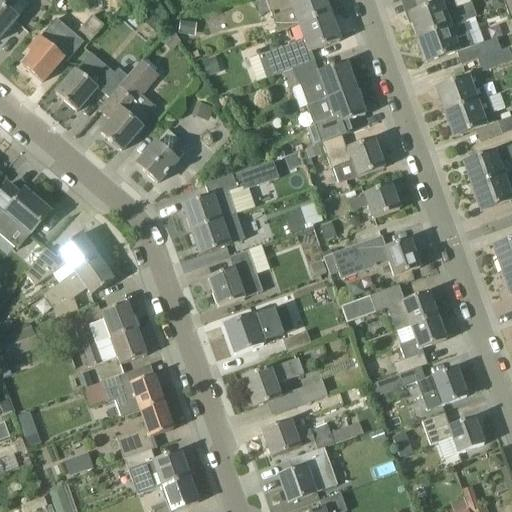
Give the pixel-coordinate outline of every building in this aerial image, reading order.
[(0,0),(0,38),(28,7),(18,0),(0,0)] [(269,13),(264,0),(254,0),(260,17),(269,13)] [(264,0),(269,13),(271,19),(275,18),(280,33),(297,27),(329,16),(323,0),(264,0)] [(457,10),(453,0),(413,0),(418,12),(409,16),(417,40),(463,24),(463,25),(476,20),(471,5),(457,10)] [(491,5),(494,12),(504,9),(500,0),(494,0),(493,0),(491,5)] [(511,0),(501,0),(511,29),(511,0)] [(166,25),(155,15),(147,24),(157,34),(166,25)] [(311,53),(339,43),(329,16),(297,27),(302,43),(248,62),(256,84),(273,78),(282,74),(293,70),(314,63),(311,53)] [(91,18),(75,38),(87,48),(103,28),(91,18)] [(42,84),(63,60),(51,49),(66,32),(54,21),(26,53),(31,57),(22,67),(42,84)] [(189,37),(191,24),(180,22),(178,35),(189,37)] [(472,49),(463,25),(463,24),(417,40),(426,65),(455,54),(460,68),(476,62),(500,53),(495,41),(472,49)] [(180,44),(171,31),(160,43),(171,53),(180,44)] [(511,60),(511,59),(508,50),(500,53),(476,62),(481,75),(511,63),(511,60)] [(203,64),(207,78),(220,74),(215,59),(202,63),(203,64)] [(355,90),(345,64),(318,74),(314,63),(293,70),(282,74),(284,82),(288,93),(300,89),(307,108),(355,90)] [(121,153),(151,118),(133,102),(137,97),(140,99),(157,79),(140,64),(127,80),(109,100),(99,112),(111,123),(101,135),(121,153)] [(113,77),(100,92),(109,100),(127,80),(118,71),(113,77)] [(76,113),(96,90),(75,73),(55,96),(76,113)] [(444,114),(486,100),(477,77),(469,80),(469,78),(435,90),(444,114)] [(337,127),(365,117),(355,90),(307,108),(306,109),(314,130),(310,131),(312,135),(314,142),(316,147),(321,146),(342,138),(337,127)] [(226,97),(230,107),(238,104),(234,94),(226,97)] [(489,117),(499,113),(493,99),(488,101),(487,100),(486,101),(486,100),(444,114),(453,139),(492,125),(489,117)] [(191,119),(207,124),(212,110),(195,105),(191,119)] [(503,136),(511,132),(511,118),(510,120),(509,116),(500,119),(501,123),(498,124),(503,136)] [(165,179),(168,175),(178,164),(168,154),(178,143),(167,132),(136,167),(157,185),(164,178),(165,179)] [(374,141),(355,148),(346,151),(342,138),(321,146),(323,150),(322,151),(324,157),(325,156),(327,161),(326,161),(328,167),(329,167),(331,171),(333,171),(338,186),(384,170),(374,141)] [(305,152),(305,153),(308,162),(309,161),(310,161),(321,157),(317,148),(306,152),(305,152)] [(511,174),(511,162),(511,161),(511,160),(511,149),(511,148),(496,154),(495,153),(462,165),(471,189),(511,174)] [(201,201),(182,207),(191,233),(236,218),(229,198),(278,181),(272,163),(204,187),(208,198),(201,201)] [(511,201),(511,174),(471,189),(480,214),(511,202),(511,201)] [(25,191),(21,196),(9,185),(0,194),(0,212),(28,238),(50,213),(25,191)] [(371,222),(399,212),(390,186),(347,202),(351,214),(366,209),(371,222)] [(299,209),(306,229),(322,223),(315,203),(299,209)] [(199,257),(244,242),(236,218),(191,233),(199,257)] [(331,225),(330,224),(320,228),(325,242),(336,238),(331,225)] [(73,275),(97,258),(81,235),(58,252),(59,255),(56,260),(45,251),(25,276),(35,289),(66,265),(73,275)] [(410,242),(385,250),(381,239),(322,260),(329,279),(338,275),(340,282),(345,280),(346,283),(356,280),(355,277),(387,265),(392,280),(420,270),(410,242)] [(511,269),(511,241),(492,249),(501,273),(511,269)] [(234,270),(226,273),(207,280),(218,310),(262,294),(251,265),(247,254),(230,260),(234,270)] [(83,287),(86,291),(91,298),(114,282),(97,258),(73,275),(43,297),(51,308),(56,320),(77,312),(73,300),(70,296),(83,287)] [(318,272),(320,278),(327,276),(322,264),(315,267),(318,272)] [(510,298),(511,296),(511,269),(501,273),(510,298)] [(437,319),(428,294),(402,304),(396,288),(341,309),(347,325),(386,310),(395,334),(437,319)] [(109,341),(137,331),(127,305),(100,314),(109,341)] [(235,357),(263,347),(257,329),(275,324),(271,310),(224,327),(235,357)] [(420,351),(446,342),(437,319),(395,334),(400,347),(398,348),(404,362),(393,366),(398,377),(426,367),(420,351)] [(10,324),(0,328),(0,337),(1,340),(15,334),(10,324)] [(82,351),(95,346),(87,326),(75,330),(82,351)] [(0,364),(38,350),(31,330),(0,341),(0,364)] [(119,367),(146,358),(137,331),(109,341),(119,367)] [(286,356),(310,348),(306,334),(282,343),(286,356)] [(88,369),(101,364),(95,346),(82,351),(88,369)] [(276,386),(302,377),(297,360),(243,379),(253,410),(281,400),(276,386)] [(420,370),(426,368),(426,367),(398,377),(402,390),(415,385),(424,382),(420,370)] [(415,385),(421,401),(426,413),(466,399),(455,370),(429,380),(424,382),(415,385)] [(87,374),(77,378),(81,390),(90,387),(92,386),(87,374)] [(153,377),(134,384),(130,386),(126,375),(81,391),(81,393),(70,397),(72,403),(86,398),(94,407),(95,410),(132,396),(138,414),(163,405),(153,377)] [(321,384),(295,393),(300,408),(326,398),(321,384)] [(0,404),(0,407),(3,416),(12,413),(8,402),(0,404)] [(150,440),(172,432),(163,405),(138,414),(144,430),(116,440),(124,462),(151,452),(153,451),(150,440)] [(473,420),(448,429),(444,416),(421,425),(430,447),(450,440),(457,456),(483,447),(473,420)] [(315,444),(317,452),(352,440),(348,429),(330,436),(327,427),(296,437),(291,422),(262,432),(272,460),(291,453),(315,444)] [(36,436),(33,425),(20,429),(24,440),(36,436)] [(373,444),(385,440),(382,431),(370,435),(373,444)] [(392,440),(399,460),(412,455),(405,435),(392,440)] [(278,478),(288,505),(316,495),(311,481),(342,470),(337,457),(344,455),(345,458),(349,457),(348,454),(360,450),(357,439),(355,440),(355,439),(352,440),(317,452),(301,458),(304,468),(278,478)] [(189,479),(180,453),(155,462),(151,452),(124,462),(136,497),(160,489),(189,479)] [(80,474),(75,459),(64,463),(69,478),(80,474)] [(151,511),(176,511),(198,504),(189,479),(160,489),(165,504),(151,509),(151,511)] [(344,511),(340,496),(319,503),(321,511),(344,511)] [(46,509),(47,509),(43,499),(20,508),(22,511),(38,511),(42,511),(43,511),(45,511),(44,510),(46,509)] [(463,511),(467,511),(463,500),(449,505),(452,511),(463,511)] [(69,511),(66,503),(53,508),(54,511),(69,511)]
